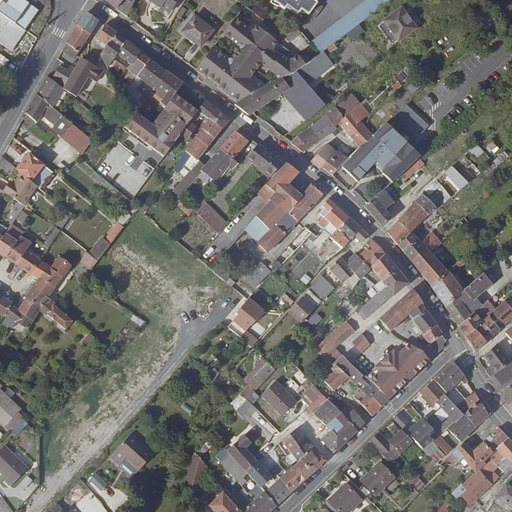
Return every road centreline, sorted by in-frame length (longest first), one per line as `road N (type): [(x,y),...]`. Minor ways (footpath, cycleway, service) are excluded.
road 1 (tertiary): [(457,347),(405,262),(325,185),(87,0)]
road 2 (unknown): [(35,511),(226,303)]
road 3 (residential): [(284,511),(457,347)]
road 4 (tertiary): [(76,0),(0,135)]
